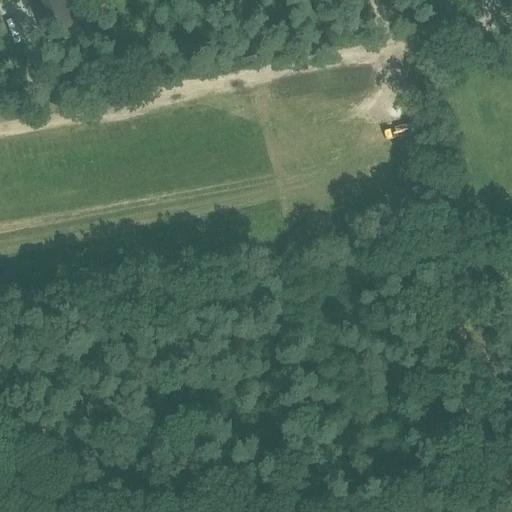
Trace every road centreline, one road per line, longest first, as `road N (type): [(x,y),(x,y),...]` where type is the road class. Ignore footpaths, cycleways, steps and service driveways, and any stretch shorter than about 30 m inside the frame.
road 1 (unclassified): [(0,120),(261,68)]
road 2 (track): [(261,68),(390,42)]
road 3 (track): [(390,42),(511,19)]
